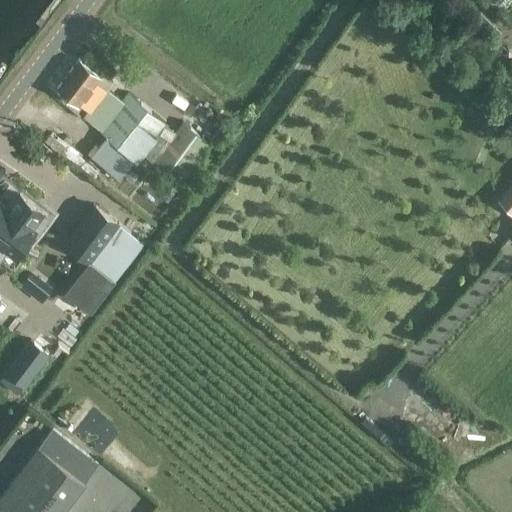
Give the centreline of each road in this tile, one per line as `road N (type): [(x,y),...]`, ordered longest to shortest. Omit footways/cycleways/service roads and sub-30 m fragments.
road 1 (unclassified): [(413,366),(214,182),(347,0)]
road 2 (tertiary): [(0,124),(94,0)]
road 3 (unclassified): [(413,366),(511,269)]
